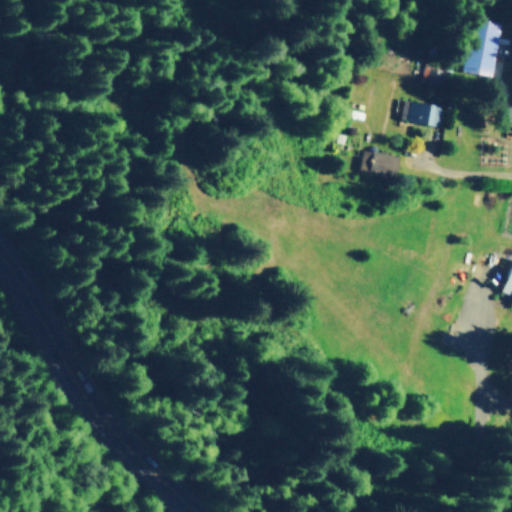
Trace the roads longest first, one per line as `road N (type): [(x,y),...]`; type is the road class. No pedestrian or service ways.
road 1 (trunk): [(199,511),(83,391),(0,263)]
road 2 (track): [(187,502),(142,511),(43,508),(0,477)]
